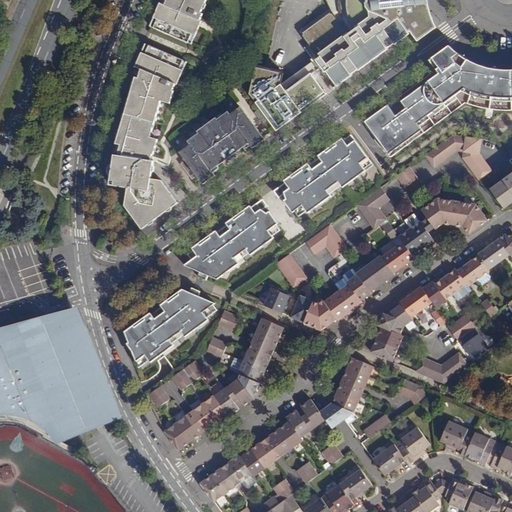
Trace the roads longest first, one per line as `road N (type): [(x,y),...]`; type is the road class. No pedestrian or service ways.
road 1 (residential): [(87,283),(109,278),(483,9)]
road 2 (residential): [(127,0),(102,55),(80,143),(87,283)]
road 3 (residential): [(511,217),(389,296),(336,341),(306,380)]
road 4 (residential): [(87,283),(116,382),(169,479)]
road 5 (secondary): [(0,163),(70,0)]
road 6 (residential): [(306,380),(169,479)]
road 7 (residential): [(306,380),(390,494)]
road 8 (residential): [(511,489),(442,462),(390,494)]
